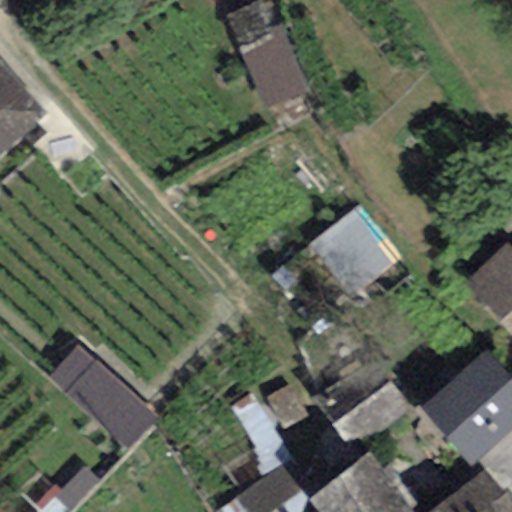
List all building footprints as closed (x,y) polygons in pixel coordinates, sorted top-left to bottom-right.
[(308,94),(268,0),(263,0),(225,16),(266,112),(308,94)] [(0,154),(44,115),(0,67),(0,154)] [(352,298),(398,257),(359,207),(312,248),(352,298)] [(511,242),(461,286),(511,338),(511,242)] [(157,419),(79,346),(49,378),(127,451),(157,419)] [(511,436),(511,377),(488,350),(418,409),(470,470),(492,454),(511,436)] [(412,411),(373,358),(314,401),(353,454),(412,411)] [(266,399),(284,429),(309,417),(290,386),(266,399)] [(510,475),(511,472),(511,436),(492,454),(510,475)] [(409,511),(367,455),(308,500),(316,511),(409,511)] [(275,511),(306,489),(287,463),(221,511),(275,511)] [(511,511),(511,501),(507,495),(500,500),(481,474),(429,511),(511,511)]
